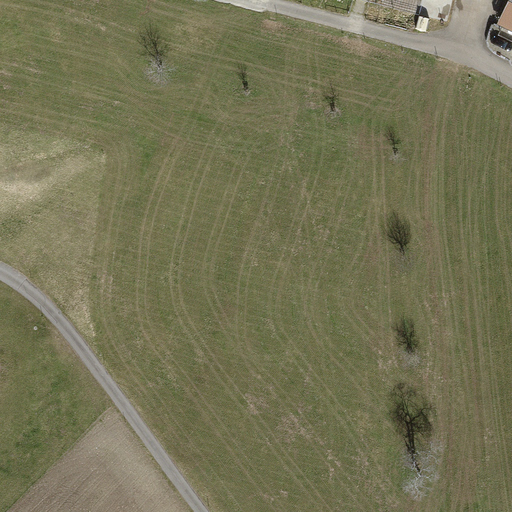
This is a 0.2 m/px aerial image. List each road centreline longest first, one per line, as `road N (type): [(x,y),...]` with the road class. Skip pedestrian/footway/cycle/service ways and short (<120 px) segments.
road 1 (residential): [(0,274),(57,320),(199,511)]
road 2 (track): [(511,80),(460,55),(244,0)]
